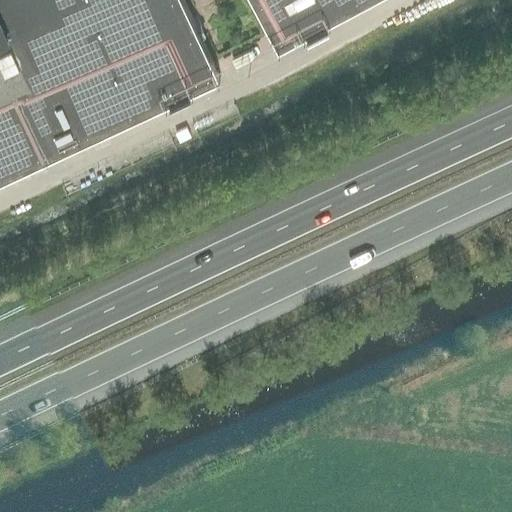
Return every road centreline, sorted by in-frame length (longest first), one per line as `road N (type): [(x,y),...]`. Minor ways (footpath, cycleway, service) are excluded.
road 1 (motorway): [(0,421),(511,178)]
road 2 (motorway): [(511,122),(0,360)]
